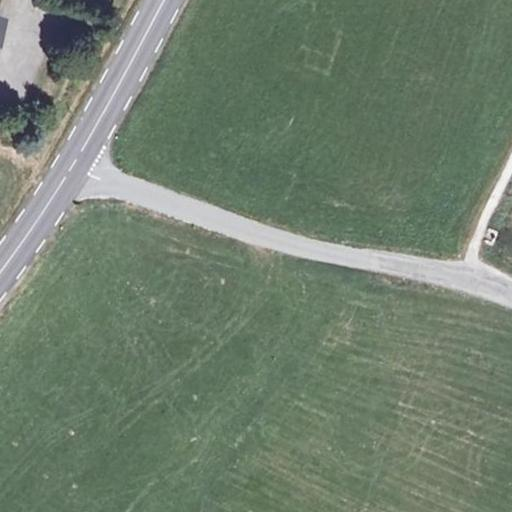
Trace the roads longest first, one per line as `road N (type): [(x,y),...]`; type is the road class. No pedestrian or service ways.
road 1 (tertiary): [(511,296),(265,235),(71,167)]
road 2 (secondary): [(71,167),(164,0)]
road 3 (secondary): [(0,272),(71,167)]
